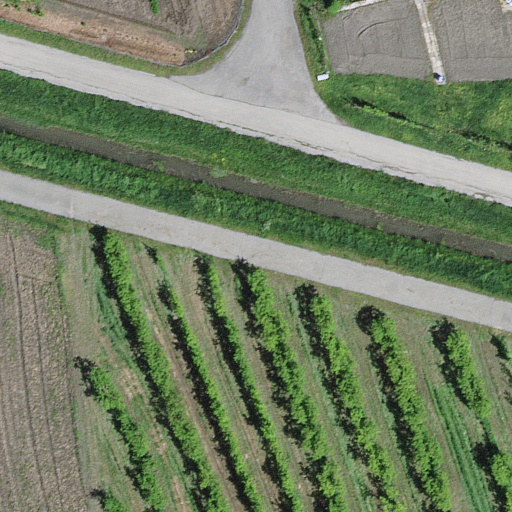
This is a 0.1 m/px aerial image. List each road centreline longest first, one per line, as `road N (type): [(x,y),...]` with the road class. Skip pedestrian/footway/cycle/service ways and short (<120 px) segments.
road 1 (track): [(511,194),(0,55)]
road 2 (track): [(511,326),(0,197)]
road 3 (track): [(253,123),(277,29),(270,0)]
